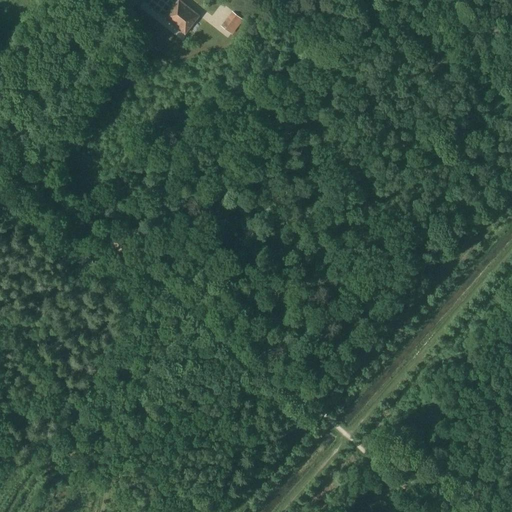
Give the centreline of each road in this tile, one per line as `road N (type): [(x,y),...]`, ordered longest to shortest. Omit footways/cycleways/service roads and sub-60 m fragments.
road 1 (track): [(105,511),(165,270),(343,0)]
road 2 (track): [(329,421),(165,270),(0,140)]
road 3 (track): [(0,184),(132,6)]
road 4 (track): [(408,0),(511,87)]
road 5 (track): [(346,435),(446,511)]
road 6 (track): [(249,511),(329,421)]
